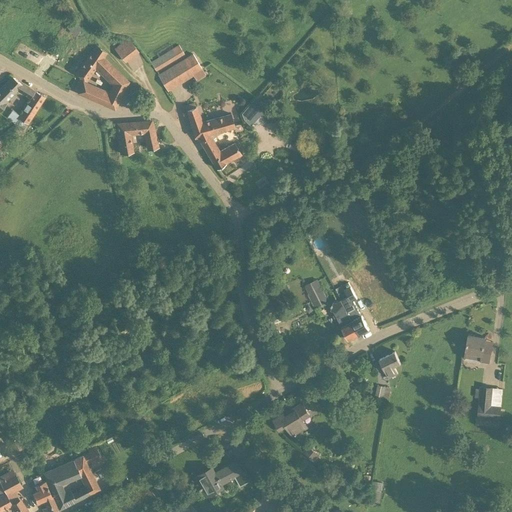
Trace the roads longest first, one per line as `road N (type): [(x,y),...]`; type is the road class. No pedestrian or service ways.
road 1 (unclassified): [(279,391),(241,287),(233,213),(165,119),(80,107),(0,61)]
road 2 (track): [(233,213),(395,141),(435,116),(511,44)]
road 3 (unclassified): [(279,391),(511,278)]
road 4 (unclassified): [(60,511),(279,391)]
road 5 (track): [(157,115),(152,93),(73,0)]
